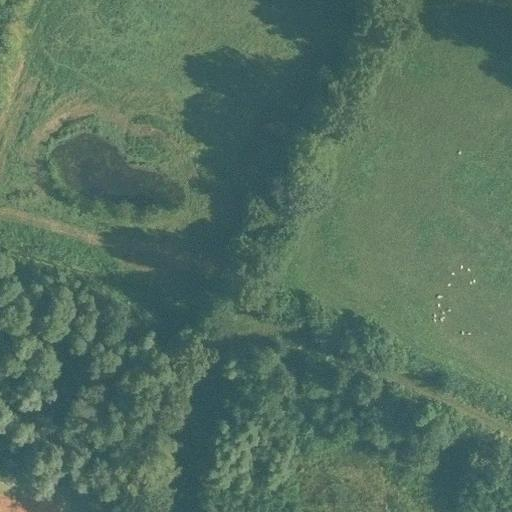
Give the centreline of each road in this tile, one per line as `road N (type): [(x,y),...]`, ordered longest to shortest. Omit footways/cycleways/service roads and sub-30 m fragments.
road 1 (track): [(395,0),(258,278),(257,307)]
road 2 (track): [(257,307),(511,422)]
